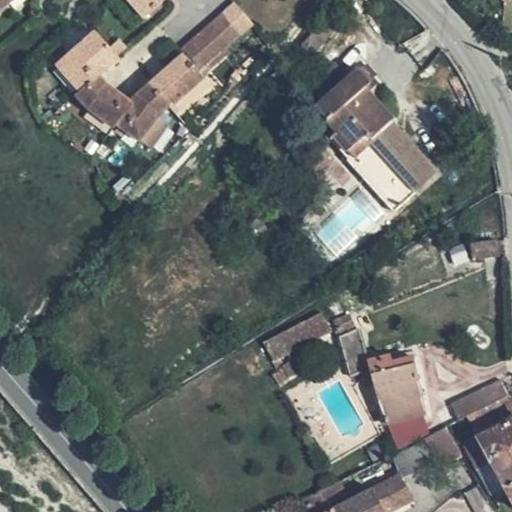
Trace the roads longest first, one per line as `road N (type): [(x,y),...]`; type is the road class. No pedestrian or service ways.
road 1 (secondary): [(128,511),(0,355)]
road 2 (residential): [(511,148),(464,42),(421,0)]
